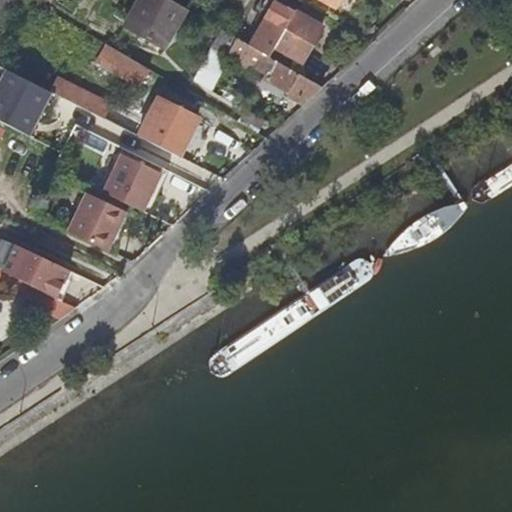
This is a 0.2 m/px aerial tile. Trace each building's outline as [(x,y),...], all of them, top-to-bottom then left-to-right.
[(0,0),(0,9),(7,17),(23,0),(0,0)] [(164,50),(188,11),(169,0),(142,0),(126,26),(164,50)] [(342,0),(316,0),(336,12),(342,0)] [(285,33),(296,15),(278,4),(266,23),(285,33)] [(324,32),(296,15),(285,33),(266,23),(250,48),(271,60),(276,51),(304,67),(324,32)] [(223,32),(213,48),(247,70),(250,65),(269,77),(266,81),(307,106),(323,92),(317,88),(310,84),(271,60),(250,48),(223,32)] [(151,71),(108,46),(98,63),(140,89),(151,71)] [(310,84),(317,88),(323,78),(316,74),(310,84)] [(53,94),(80,108),(81,107),(106,119),(105,121),(122,129),(127,119),(110,110),(113,104),(64,76),(53,94)] [(179,159),(194,132),(200,121),(159,99),(139,138),(145,141),(164,151),(177,158),(179,159)] [(205,138),(194,132),(179,159),(190,164),(205,138)] [(163,175),(123,156),(104,195),(144,214),(152,197),(158,200),(171,174),(165,171),(163,175)] [(88,195),(70,233),(114,254),(124,232),(119,229),(127,214),(88,195)]
